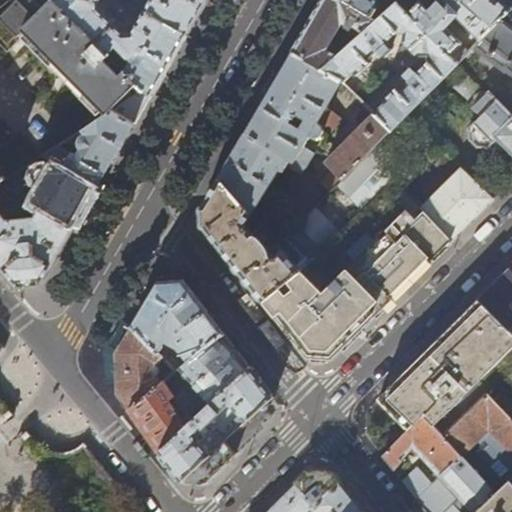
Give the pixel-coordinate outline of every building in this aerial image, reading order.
[(8,0),(0,6),(0,36),(11,47),(26,32),(106,114),(111,111),(143,89),(55,0),(8,0)] [(96,0),(55,0),(143,89),(151,95),(167,68),(186,35),(145,11),(131,34),(123,35),(97,9),(96,0)] [(150,0),(145,11),(186,35),(202,7),(206,0),(150,0)] [(377,20),(342,0),(322,0),(310,22),(293,52),(323,69),(342,51),(348,46),(357,38),(351,34),(336,47),(332,52),(326,48),(331,39),(336,38),(345,25),(350,28),(354,23),(365,31),(377,20)] [(511,7),(502,0),(437,0),(438,1),(445,8),(436,17),(420,1),(408,11),(398,1),(386,12),(377,20),(365,31),(357,38),(348,46),(342,51),(323,69),(342,80),(343,81),(354,71),(357,73),(371,61),(368,58),(399,30),(405,30),(403,39),(417,54),(428,53),(429,58),(399,88),(397,85),(384,97),(385,99),(374,111),(392,128),(463,57),(454,48),(466,37),(450,20),(460,9),(486,34),(509,11),(511,8),(511,7)] [(342,0),(377,20),(386,12),(377,6),(374,0),(342,0)] [(511,13),(509,11),(486,34),(475,45),(505,69),(507,68),(511,71),(511,13)] [(323,69),(293,52),(280,74),(270,91),(245,133),(295,161),(305,169),(321,142),(324,143),(334,127),(343,116),(327,106),(342,80),(323,69)] [(511,156),(511,115),(482,87),(472,97),(476,101),(471,107),(479,116),(465,129),(467,132),(468,140),(476,148),(483,148),(486,150),(495,141),(511,156)] [(137,120),(151,95),(143,89),(111,111),(134,124),(137,120)] [(134,124),(111,111),(106,114),(72,137),(76,143),(79,143),(79,145),(80,148),(84,152),(81,157),(74,152),(71,154),(59,146),(44,156),(57,164),(97,189),(125,140),(134,124)] [(360,160),(392,128),(374,111),(326,162),(332,169),(321,180),(330,190),(360,160)] [(295,161),(245,133),(233,154),(219,179),(251,215),(261,226),(277,244),(284,236),(330,190),(321,180),(283,219),(285,221),(280,226),(267,211),(257,205),(280,168),(284,170),(288,164),(303,173),(305,169),(295,161)] [(386,185),(360,160),(330,190),(284,236),(299,256),(293,262),(299,269),(386,185)] [(77,222),(97,189),(57,164),(33,203),(41,208),(74,227),(77,222)] [(445,190),(424,210),(451,241),(472,220),(494,198),(460,165),(440,185),(445,190)] [(15,176),(7,181),(1,185),(25,199),(33,186),(15,176)] [(251,215),(219,179),(208,197),(204,204),(205,230),(221,249),(248,283),(262,302),(278,288),(285,281),(295,272),(299,269),(293,262),(277,244),(261,226),(254,232),(247,221),(251,215)] [(33,203),(25,199),(1,185),(0,185),(0,265),(17,285),(30,284),(42,283),(58,255),(74,227),(41,208),(35,218),(7,221),(0,211),(0,206),(1,205),(9,216),(29,214),(33,203)] [(390,301),(451,241),(424,210),(422,208),(413,217),(404,207),(384,226),(382,225),(343,265),(343,266),(320,289),(299,269),(295,272),(285,281),(292,288),(284,294),(278,288),(262,302),(274,317),(295,343),(307,357),(331,360),(390,301)] [(511,329),(511,274),(508,270),(492,286),(478,300),(511,331),(511,329)] [(203,307),(183,281),(171,282),(157,283),(140,312),(132,327),(157,353),(165,341),(176,345),(189,360),(216,338),(223,332),(203,307)] [(511,329),(511,331),(478,300),(420,357),(378,399),(409,431),(424,418),(442,438),(487,396),(511,421),(511,329)] [(157,353),(132,327),(116,354),(117,362),(118,394),(129,410),(161,384),(154,376),(156,373),(158,370),(157,365),(155,363),(162,358),(157,353)] [(231,354),(216,338),(189,360),(189,361),(174,372),(179,378),(184,374),(202,394),(188,408),(196,416),(246,370),(231,354)] [(236,453),(225,440),(241,426),(236,421),(222,434),(209,422),(225,406),(230,407),(245,423),(273,396),(260,380),(250,367),(246,370),(196,416),(187,425),(158,450),(170,466),(181,482),(184,482),(206,483),(236,453)] [(187,425),(169,400),(176,395),(169,385),(174,380),(171,375),(161,384),(129,410),(142,428),(158,450),(187,425)] [(474,511),(511,477),(511,421),(487,396),(442,438),(460,458),(437,479),(430,486),(416,499),(426,511),(474,511)] [(460,458),(442,438),(424,418),(409,431),(382,455),(393,470),(412,450),(437,479),(460,458)] [(416,499),(430,486),(417,470),(403,482),(416,499)] [(363,511),(350,495),(332,472),(311,471),(307,471),(280,498),(266,511),(363,511)] [(511,511),(511,477),(474,511),(511,511)]
